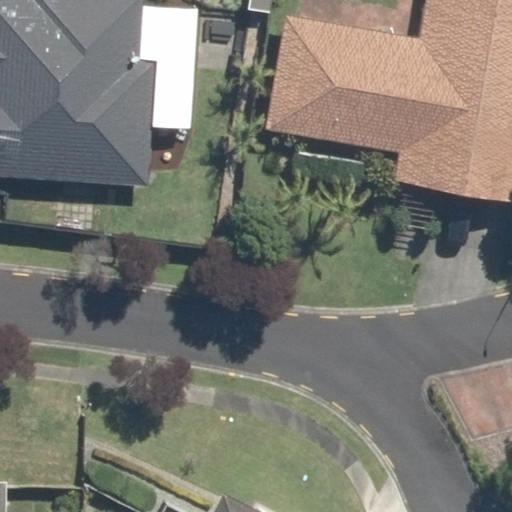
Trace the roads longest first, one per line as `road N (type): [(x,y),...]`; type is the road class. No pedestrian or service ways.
road 1 (residential): [(359,371),(288,345),(0,309)]
road 2 (residential): [(359,371),(511,312)]
road 3 (residential): [(439,486),(359,371)]
